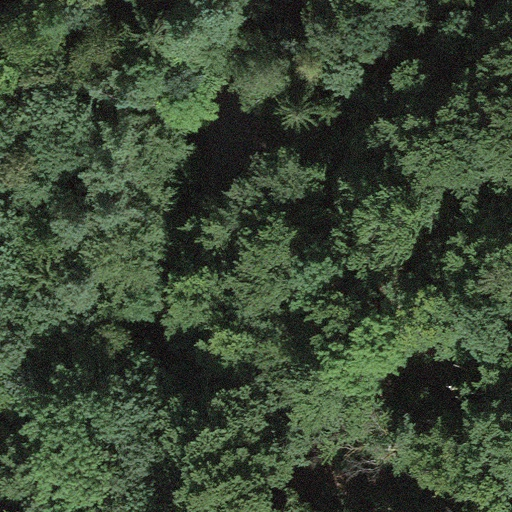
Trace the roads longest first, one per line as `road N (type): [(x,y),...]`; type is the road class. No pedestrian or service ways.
road 1 (unclassified): [(185,511),(194,383),(229,145),(266,35),(287,0)]
road 2 (track): [(216,211),(331,138),(490,0)]
road 3 (track): [(139,321),(81,426),(50,511)]
